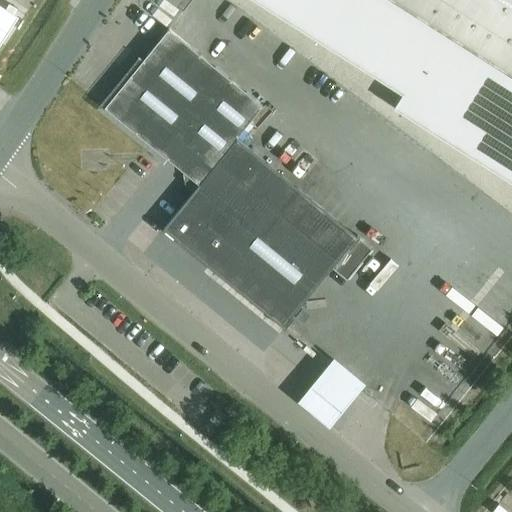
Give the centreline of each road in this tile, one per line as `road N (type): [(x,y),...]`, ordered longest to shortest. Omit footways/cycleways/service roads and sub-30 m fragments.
road 1 (unclassified): [(413,511),(0,170)]
road 2 (unknown): [(217,37),(511,270)]
road 3 (secondary): [(181,511),(0,364)]
road 4 (unclassified): [(0,149),(99,0)]
road 5 (unclassified): [(429,511),(511,409)]
road 6 (secondary): [(0,432),(94,511)]
